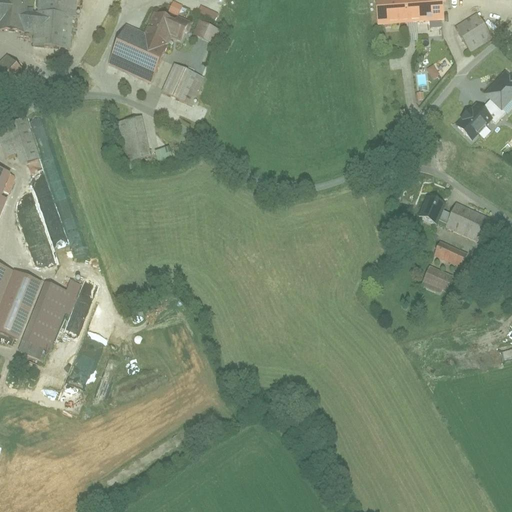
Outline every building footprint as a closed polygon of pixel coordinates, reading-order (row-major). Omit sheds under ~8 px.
[(76,17),(77,0),(37,0),(37,9),(32,9),(32,0),(0,0),(0,20),(2,21),(2,31),(36,32),(36,49),(69,50),(70,17),(76,17)] [(444,0),(378,0),(379,24),(445,22),(444,0)] [(123,33),(107,65),(151,88),(168,57),(164,55),(172,40),(181,45),(189,30),(157,13),(141,43),(123,33)] [(474,14),(452,30),(467,51),(490,35),(474,14)] [(201,22),(194,37),(215,46),(221,31),(201,22)] [(11,55),(0,67),(0,87),(9,96),(30,72),(11,55)] [(175,67),(161,95),(185,107),(199,78),(175,67)] [(511,80),(506,74),(485,96),(501,111),(511,99),(511,80)] [(492,120),(478,106),(457,127),(471,141),(492,120)] [(6,123),(19,163),(42,155),(28,115),(6,123)] [(147,122),(122,126),(128,164),(153,159),(147,122)] [(0,222),(19,178),(0,170),(0,222)] [(430,198),(421,221),(438,228),(447,205),(430,198)] [(455,205),(444,231),(482,248),(493,221),(455,205)] [(444,238),(433,259),(458,273),(469,252),(444,238)] [(486,265),(477,280),(498,292),(507,277),(486,265)] [(0,267),(0,335),(15,342),(39,284),(0,267)] [(429,269),(421,285),(443,295),(451,279),(429,269)] [(44,362),(71,298),(77,301),(84,285),(73,280),(67,294),(46,285),(17,351),(44,362)]
